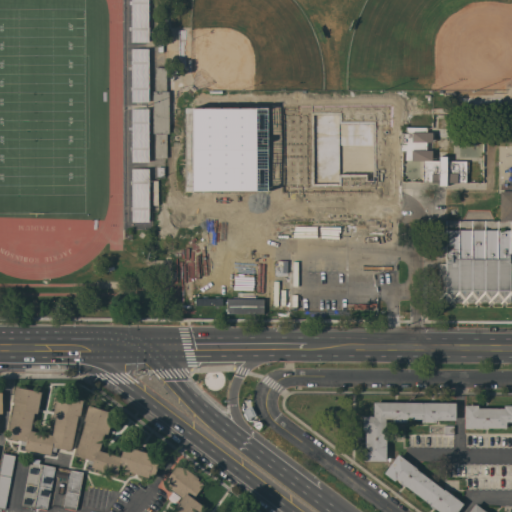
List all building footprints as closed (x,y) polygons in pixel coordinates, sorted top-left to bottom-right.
[(146,0),(129,0),(129,42),(146,42),(146,0)] [(145,48),(129,49),(130,102),(147,102),(145,48)] [(168,133),(166,133),(166,158),(155,158),(155,133),(152,133),(152,91),(155,91),(155,67),(166,67),(166,91),(168,91),(168,133)] [(146,108),(129,109),(130,162),(147,162),(146,108)] [(377,129),(369,114),(318,140),(327,156),(377,129)] [(310,127),(317,141),(330,134),(323,121),(310,127)] [(267,169),(267,149),(282,149),(282,126),(189,126),(189,157),(186,157),(186,169),(267,169)] [(431,132),(431,142),(430,150),(431,150),(431,160),(438,160),(438,156),(446,156),(446,161),(465,161),(467,161),(467,172),(465,172),(465,182),(456,182),(456,183),(445,183),(445,186),(438,186),(438,182),(430,182),(422,182),(422,179),(420,179),(420,177),(422,177),(422,172),(420,172),(420,170),(422,170),(422,168),(420,168),(420,166),(422,166),(422,160),(410,160),(404,160),(404,151),(399,151),(399,144),(400,132),(405,132),(405,127),(428,127),(428,129),(425,129),(425,132),(431,132)] [(130,222),(147,222),(146,168),(129,168),(130,222)] [(498,220),(498,191),(511,191),(511,227),(485,227),(485,230),(511,230),(511,254),(508,254),(509,302),(445,302),(445,289),(438,289),(438,263),(445,263),(445,250),(441,250),(441,229),(471,230),(471,227),(439,227),(439,220),(498,220)] [(37,413),(34,413),(30,431),(52,435),(55,417),(52,417),(56,396),(82,401),(79,416),(78,415),(70,451),(56,448),(55,451),(51,450),(50,455),(24,450),(25,445),(20,444),(21,441),(7,438),(14,402),(12,402),(12,399),(13,395),(15,386),(41,392),(37,413)] [(393,422),(393,419),(385,419),(385,437),(386,437),(386,461),(362,461),(362,447),(365,447),(365,429),(362,429),(362,416),(373,416),(373,402),(384,402),(406,402),(406,403),(455,403),(455,420),(435,420),(435,422),(421,422),(421,419),(407,419),(407,422),(393,422)] [(83,420),(88,405),(113,413),(107,434),(104,433),(99,450),(120,457),(123,446),(160,457),(154,476),(148,475),(148,477),(122,469),(123,467),(119,465),(116,475),(91,468),(91,465),(87,463),(88,459),(74,455),(85,421),(83,420)] [(464,405),(477,405),(477,408),(503,408),(503,405),(511,405),(511,421),(506,421),(506,428),(488,428),(464,428),(464,405)] [(453,425),(453,434),(443,434),(443,425),(453,425)] [(0,463),(2,453),(15,455),(5,509),(0,508),(0,463)] [(456,511),(440,511),(435,509),(429,505),(430,504),(405,486),(400,482),(396,479),(394,481),(383,473),(398,454),(417,468),(416,469),(443,490),(444,489),(463,504),(456,511)] [(29,462),(55,466),(47,510),(21,505),(29,462)] [(170,511),(182,497),(167,486),(169,483),(165,480),(177,464),(183,469),(184,467),(204,483),(193,499),(204,507),(200,511),(170,511)] [(76,510),(63,507),(70,469),(83,472),(76,510)] [(467,511),(475,503),(486,511),(467,511)]
